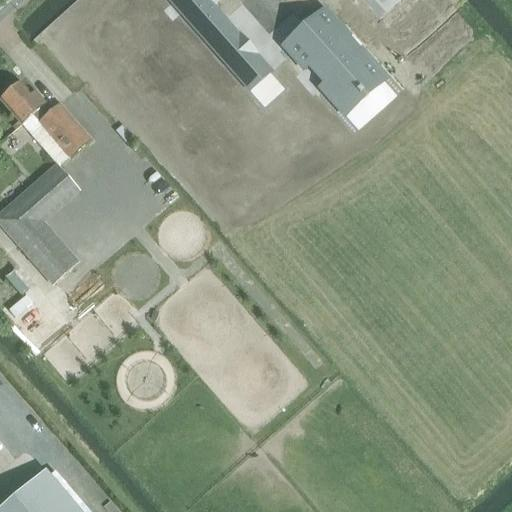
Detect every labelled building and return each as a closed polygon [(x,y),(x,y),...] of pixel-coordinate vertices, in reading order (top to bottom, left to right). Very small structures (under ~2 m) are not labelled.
[(169,0),(167,2),(216,57),(238,37),(205,0),(169,0)] [(347,114),(384,82),(357,51),(354,53),(346,44),(349,42),(326,15),(289,47),(312,74),(315,71),(323,80),(320,83),(347,114)] [(0,100),(22,125),(59,170),(71,160),(91,141),(82,130),(59,105),(48,115),(42,108),(45,104),(34,93),(31,96),(20,83),(11,91),(7,91),(3,94),(3,98),(0,100)] [(59,171),(1,221),(50,277),(56,285),(76,268),(69,260),(37,224),(76,190),(59,171)] [(4,511),(76,511),(47,477),(4,511)]
